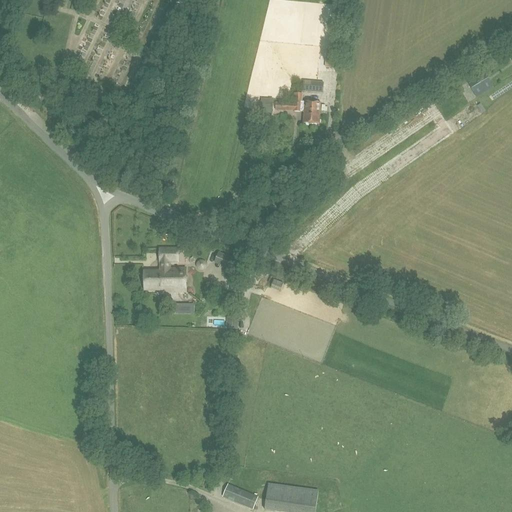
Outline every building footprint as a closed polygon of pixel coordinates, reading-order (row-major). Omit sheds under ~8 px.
[(326,67),(340,68),(342,48),(328,47),(326,67)] [(483,70),(466,80),(477,98),(494,87),(483,70)] [(304,81),(303,91),(307,91),(324,93),(325,82),(317,82),(308,81),(304,81)] [(321,103),(303,102),(303,95),(295,94),(294,112),(305,112),(304,123),(320,124),(321,103)] [(274,99),(261,98),(260,112),(273,113),(274,99)] [(287,103),(276,102),(276,111),(287,111),(287,103)] [(490,116),(482,103),(465,114),(473,127),(490,116)] [(339,141),(352,171),(361,167),(359,163),(358,164),(347,137),(339,141)] [(187,268),(170,268),(170,263),(180,262),(180,248),(160,249),(161,271),(145,271),(145,291),(161,290),(161,293),(187,292),(187,268)] [(228,267),(228,280),(238,280),(237,261),(219,253),(216,262),(228,267)] [(226,318),(226,329),(239,329),(239,320),(237,320),(237,318),(226,318)] [(268,484),(264,510),(278,511),(315,511),(318,491),(268,484)] [(228,486),(223,497),(253,510),(258,498),(228,486)]
